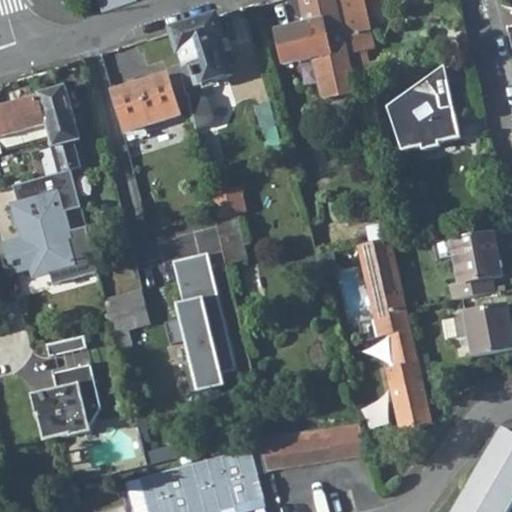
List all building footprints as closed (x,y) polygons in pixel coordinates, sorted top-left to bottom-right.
[(356,83),(335,0),(302,0),(308,26),(298,29),(297,27),(275,32),(283,67),(316,59),(325,101),(359,94),(356,83)] [(335,0),(356,83),(372,75),(370,64),(367,50),(375,49),(364,0),(335,0)] [(217,17),(172,32),(183,65),(179,66),(192,113),(196,131),(212,126),(215,119),(209,100),(203,97),(200,86),(233,76),(222,42),(224,41),(217,17)] [(372,75),(381,72),(379,62),(370,64),(372,75)] [(388,109),(403,151),(423,147),(439,143),(461,138),(446,68),(388,109)] [(113,92),(126,133),(127,133),(145,127),(181,116),(168,75),(113,92)] [(53,150),(59,174),(72,170),(80,168),(74,143),(80,141),(66,88),(38,95),(39,97),(46,127),(49,137),(53,150)] [(0,139),(46,127),(39,97),(0,108),(0,139)] [(360,100),(372,151),(383,148),(372,97),(360,100)] [(272,104),(259,107),(265,129),(278,126),(272,104)] [(0,139),(0,150),(49,137),(46,127),(0,139)] [(145,127),(127,133),(130,141),(148,136),(145,127)] [(423,147),(424,151),(440,147),(439,143),(423,147)] [(41,153),(48,177),(59,174),(53,150),(41,153)] [(72,170),(59,174),(48,177),(13,186),(18,204),(9,207),(15,231),(18,230),(22,229),(25,239),(20,240),(3,245),(12,275),(47,265),(52,286),(99,274),(72,170)] [(210,194),(216,219),(238,214),(248,211),(242,186),(210,194)] [(216,219),(227,265),(249,260),(238,214),(216,219)] [(136,232),(141,286),(166,284),(161,230),(136,232)] [(495,233),(452,241),(460,285),(460,286),(473,283),(476,298),(479,297),(495,294),(492,280),(503,278),(495,233)] [(418,357),(392,240),(361,247),(383,338),(392,335),(399,367),(390,369),(398,402),(426,396),(420,369),(418,357)] [(209,254),(174,262),(183,302),(185,309),(190,308),(192,316),(180,319),(166,323),(171,345),(186,341),(192,364),(186,365),(192,392),(198,391),(199,392),(209,389),(210,393),(220,391),(219,387),(226,385),(223,374),(237,370),(209,254)] [(460,285),(451,286),(454,301),(476,298),(473,283),(460,286),(460,285)] [(125,297),(133,328),(150,324),(143,293),(125,297)] [(479,297),(481,311),(503,308),(501,293),(495,294),(479,297)] [(133,328),(125,297),(106,302),(114,333),(128,330),(133,328)] [(183,302),(177,304),(180,319),(192,316),(190,308),(185,309),(183,302)] [(470,336),(474,358),(511,351),(511,324),(509,307),(503,308),(481,311),(466,314),(466,316),(455,318),(456,319),(459,337),(459,338),(470,336)] [(445,321),(448,339),(459,337),(456,319),(445,321)] [(128,330),(114,333),(118,350),(133,346),(128,330)] [(47,346),(50,357),(88,349),(85,337),(47,346)] [(418,357),(420,369),(428,367),(426,356),(418,357)] [(39,414),(45,440),(71,434),(72,437),(92,432),(90,426),(101,408),(91,367),(55,375),(58,390),(32,396),(37,415),(39,414)] [(146,397),(150,411),(171,406),(167,392),(146,397)] [(426,396),(398,402),(405,433),(433,426),(426,396)] [(149,417),(152,431),(176,425),(172,411),(149,417)] [(135,416),(148,466),(184,457),(181,445),(158,451),(157,446),(155,439),(150,440),(143,414),(135,416)] [(359,422),(259,439),(268,471),(367,455),(359,422)] [(511,434),(505,430),(491,454),(499,458),(496,463),(511,472),(511,434)] [(181,445),(179,440),(157,446),(158,451),(181,445)] [(251,450),(177,468),(127,481),(134,511),(252,511),(265,509),(251,450)] [(475,482),(457,511),(508,511),(511,507),(511,472),(496,463),(499,458),(491,454),(479,474),(475,482)]
